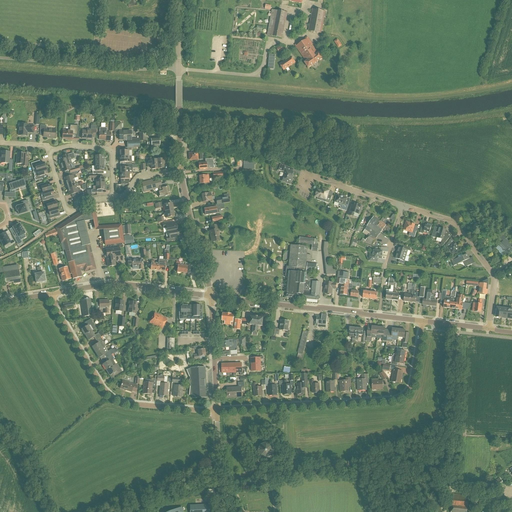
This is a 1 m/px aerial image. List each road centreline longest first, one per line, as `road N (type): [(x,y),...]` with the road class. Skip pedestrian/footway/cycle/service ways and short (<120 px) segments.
road 1 (track): [(511,85),(382,98),(178,77)]
road 2 (track): [(179,112),(433,122),(511,110)]
road 3 (residential): [(216,410),(390,400),(405,393),(422,321)]
road 4 (residential): [(216,410),(134,405),(107,392),(54,294)]
road 5 (residential): [(456,325),(454,490),(511,496)]
road 6 (unclassified): [(178,67),(0,58)]
road 7 (residential): [(488,329),(494,278),(452,222),(402,207)]
road 8 (track): [(179,112),(349,125)]
road 9 (secondary): [(379,316),(210,296)]
road 10 (secondary): [(210,296),(118,283),(54,294)]
road 11 (tertiary): [(210,296),(181,172)]
